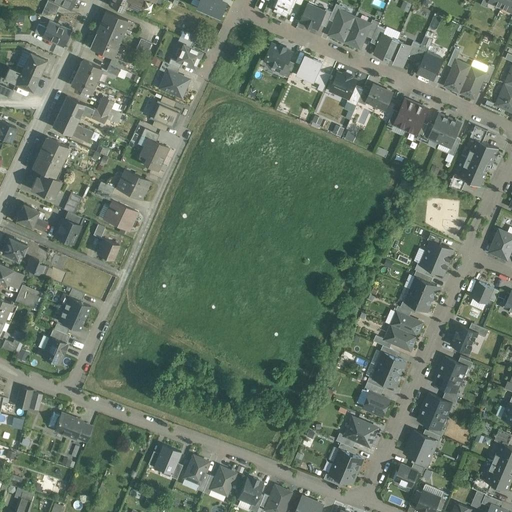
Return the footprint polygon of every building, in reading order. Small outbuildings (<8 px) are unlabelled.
[(60,3),(53,0),(47,0),(41,13),(55,14),(60,3)] [(110,0),(109,4),(124,11),(127,5),(138,10),(142,0),(110,0)] [(190,0),(190,2),(224,16),(230,0),(190,0)] [(296,0),(275,0),(273,7),(275,7),(274,11),(286,16),(286,15),(287,16),(287,15),(287,16),(288,13),(291,14),(296,0)] [(511,0),(504,0),(502,6),(511,10),(511,0)] [(325,11),(308,4),(301,21),(306,24),(306,25),(312,27),(312,26),(318,29),(320,24),(325,11)] [(128,19),(107,10),(102,21),(123,30),(128,19)] [(355,17),(340,10),(329,35),(345,41),(355,17)] [(371,24),(355,17),(345,41),(351,44),(360,48),(371,24)] [(69,30),(49,20),(46,27),(38,24),(34,31),(42,35),(41,36),(62,46),(69,30)] [(123,30),(102,21),(97,32),(118,41),(123,30)] [(118,41),(97,32),(91,46),(112,55),(118,41)] [(383,33),(375,54),(383,57),(384,54),(389,56),(396,39),(383,33)] [(146,40),(141,38),(136,49),(141,51),(146,40)] [(396,59),(394,62),(403,66),(412,45),(396,39),(389,56),(396,59)] [(146,40),(141,51),(147,53),(152,42),(146,40)] [(422,42),(415,59),(422,62),(427,51),(429,46),(422,42)] [(293,52),(286,49),(286,47),(281,44),(280,46),(272,43),(265,60),(267,61),(267,60),(267,61),(271,63),(270,64),(276,67),(277,66),(282,68),(286,60),(289,61),(293,52)] [(202,52),(184,44),(176,60),(195,68),(202,52)] [(455,48),(448,64),(453,67),(456,59),(457,59),(461,50),(455,48)] [(47,59),(30,51),(29,53),(22,50),(16,64),(18,65),(39,75),(47,59)] [(427,51),(422,62),(417,73),(433,80),(442,58),(427,51)] [(322,62),(306,55),(297,75),(314,82),(322,62)] [(127,62),(115,56),(112,64),(120,68),(124,69),(127,62)] [(101,67),(83,59),(77,72),(95,80),(101,67)] [(457,59),(456,59),(453,67),(445,85),(460,92),(471,66),(457,59)] [(112,64),(109,63),(106,70),(117,75),(120,68),(112,64)] [(39,75),(18,65),(15,70),(9,67),(5,78),(32,90),(39,75)] [(489,65),(486,72),(483,79),(488,82),(495,67),(489,65)] [(486,72),(471,66),(460,92),(475,98),(483,79),(486,72)] [(167,69),(159,87),(181,97),(189,79),(167,69)] [(504,69),(501,77),(506,79),(509,71),(504,69)] [(95,80),(77,72),(71,84),(89,93),(95,80)] [(343,75),(338,72),(331,90),(348,98),(349,98),(355,85),(357,80),(351,78),(352,77),(351,75),(346,73),(344,73),(343,75)] [(13,89),(0,83),(0,91),(10,96),(13,89)] [(511,85),(506,83),(497,103),(496,104),(503,107),(511,110),(511,85)] [(355,85),(349,98),(348,98),(347,101),(356,105),(358,102),(364,89),(355,85)] [(372,88),(365,85),(364,89),(358,102),(365,105),(367,102),(366,101),(372,88)] [(392,93),(374,85),(372,88),(366,101),(367,102),(385,110),(392,93)] [(94,107),(67,94),(60,108),(79,116),(81,111),(104,122),(106,117),(108,113),(97,108),(94,107)] [(114,100),(103,95),(99,103),(111,107),(114,101),(114,100)] [(417,103),(405,98),(399,112),(394,124),(406,129),(417,103)] [(497,103),(487,99),(485,105),(501,113),(503,107),(496,104),(497,103)] [(181,110),(157,100),(150,118),(173,128),(181,110)] [(356,105),(347,101),(344,109),(353,113),(356,105)] [(111,107),(99,103),(97,108),(108,113),(106,117),(117,122),(122,112),(116,109),(111,107)] [(428,108),(417,103),(406,129),(417,134),(422,122),(428,108)] [(79,116),(60,108),(52,125),(88,142),(93,131),(76,123),(79,116)] [(394,109),(387,126),(393,128),(394,124),(399,112),(394,109)] [(450,118),(439,113),(434,124),(429,137),(440,142),(450,118)] [(322,120),(315,117),(313,122),(320,125),(322,120)] [(462,123),(450,118),(440,142),(451,146),(451,147),(456,136),(462,123)] [(0,120),(0,134),(10,139),(16,126),(1,119),(0,120)] [(428,124),(422,122),(417,134),(415,138),(421,141),(422,138),(428,124)] [(428,124),(422,138),(427,141),(429,137),(434,124),(429,122),(428,124)] [(488,130),(475,124),(473,130),(485,136),(488,130)] [(343,129),(338,127),(336,126),(333,133),(338,135),(340,136),(343,129)] [(159,134),(145,127),(141,135),(148,138),(156,141),(159,134)] [(485,136),(473,130),(470,136),(476,138),(483,141),(485,136)] [(68,146),(47,136),(39,152),(60,162),(63,156),(68,146)] [(461,139),(456,136),(451,147),(451,146),(448,152),(454,155),(461,139)] [(169,147),(148,138),(147,139),(150,140),(148,145),(144,145),(138,158),(145,161),(144,164),(158,170),(169,147)] [(472,147),(495,156),(499,148),(483,141),(476,138),(472,147)] [(109,149),(99,145),(96,150),(107,155),(109,149)] [(495,156),(472,147),(471,149),(470,149),(467,157),(488,165),(489,163),(492,164),(495,156)] [(60,162),(39,152),(32,167),(43,172),(54,177),(61,162),(60,162)] [(463,167),(485,176),(487,171),(486,170),(488,165),(467,157),(464,165),(463,167)] [(440,167),(432,164),(428,173),(436,176),(440,167)] [(485,176),(463,167),(460,176),(466,179),(481,185),(485,176)] [(150,181),(125,169),(116,187),(142,199),(150,181)] [(54,177),(43,172),(40,178),(36,176),(31,187),(52,197),(60,179),(54,177)] [(466,179),(460,176),(454,173),(452,179),(464,184),(466,179)] [(464,184),(452,179),(449,185),(461,190),(464,184)] [(413,185),(402,180),(399,186),(410,191),(413,185)] [(115,187),(101,181),(98,187),(112,193),(115,187)] [(112,193),(98,187),(95,193),(109,199),(112,193)] [(82,197),(71,192),(64,208),(75,213),(82,197)] [(137,212),(112,200),(103,218),(129,230),(137,212)] [(38,209),(23,203),(20,210),(17,210),(16,214),(17,216),(16,218),(32,225),(32,224),(35,216),(40,218),(43,212),(38,210),(38,209)] [(75,213),(67,210),(64,218),(80,225),(83,217),(75,213)] [(40,218),(35,216),(32,224),(44,229),(47,221),(40,218)] [(64,218),(62,217),(55,235),(73,242),(80,225),(64,218)] [(105,227),(98,223),(93,234),(100,237),(105,227)] [(511,233),(499,228),(490,251),(507,258),(511,247),(511,233)] [(443,237),(431,232),(428,239),(431,240),(441,244),(443,237)] [(27,243),(7,235),(5,241),(6,241),(2,251),(18,257),(20,251),(24,252),(27,243)] [(119,244),(104,238),(97,253),(113,259),(119,244)] [(441,244),(431,240),(426,252),(449,261),(454,249),(441,244)] [(449,261),(426,252),(421,263),(421,264),(434,269),(443,273),(449,261)] [(48,266),(37,261),(38,259),(32,256),(29,263),(28,262),(25,268),(44,276),(48,266)] [(434,269),(421,264),(421,263),(418,261),(415,269),(416,269),(431,276),(434,269)] [(4,264),(0,262),(0,280),(7,284),(9,279),(18,283),(22,273),(13,269),(10,267),(11,267),(4,264)] [(431,276),(416,269),(414,275),(416,276),(416,275),(431,282),(433,276),(431,276)] [(431,282),(416,275),(416,276),(411,288),(433,298),(437,288),(435,284),(431,282)] [(493,287),(479,281),(473,296),(487,302),(489,298),(493,287)] [(41,291),(22,283),(18,294),(36,302),(41,291)] [(499,289),(493,287),(489,298),(494,300),(499,289)] [(77,290),(72,288),(69,293),(82,299),(84,293),(77,290)] [(433,298),(411,288),(405,301),(418,307),(427,311),(433,298)] [(36,302),(18,294),(15,301),(33,309),(36,302)] [(11,301),(0,296),(0,316),(3,318),(11,301)] [(91,305),(69,296),(63,308),(85,318),(91,305)] [(418,307),(405,301),(403,300),(401,306),(412,311),(415,312),(418,307)] [(412,311),(401,306),(398,304),(395,311),(397,311),(410,316),(412,311)] [(85,318),(63,308),(58,320),(80,330),(85,318)] [(410,316),(397,311),(391,324),(417,335),(423,322),(410,316)] [(489,329),(472,321),(469,328),(478,332),(486,335),(489,329)] [(69,328),(57,322),(54,328),(67,333),(69,328)] [(417,335),(391,324),(385,338),(392,342),(411,350),(417,335)] [(469,328),(460,324),(452,343),(470,351),(478,332),(469,328)] [(67,333),(54,328),(53,328),(49,336),(51,337),(66,343),(69,334),(67,333)] [(385,338),(376,334),(374,340),(383,344),(390,347),(392,342),(385,338)] [(66,343),(51,337),(46,349),(42,351),(43,354),(43,356),(58,362),(67,343),(66,343)] [(13,342),(5,338),(2,346),(15,351),(19,341),(14,339),(13,342)] [(400,351),(383,344),(381,350),(384,351),(397,357),(400,351)] [(397,357),(384,351),(379,364),(401,373),(406,361),(397,357)] [(458,361),(445,356),(440,369),(462,378),(467,366),(467,365),(458,361)] [(473,361),(460,356),(458,361),(467,365),(467,366),(471,367),(473,361)] [(401,373),(379,364),(373,377),(386,382),(395,386),(401,373)] [(462,378),(440,369),(434,381),(447,387),(456,391),(457,390),(462,378)] [(386,382),(373,377),(370,375),(367,381),(384,388),(386,382)] [(384,388),(367,381),(364,389),(370,391),(381,395),(384,388)] [(20,387),(16,404),(27,407),(28,406),(32,390),(20,387)] [(456,391),(447,387),(445,392),(458,398),(460,392),(457,390),(456,391)] [(41,393),(32,390),(28,406),(37,408),(41,393)] [(381,395),(370,391),(364,407),(383,415),(390,399),(381,395)] [(458,398),(445,392),(442,398),(452,402),(451,403),(455,404),(458,398)] [(442,398),(430,393),(424,406),(446,415),(451,403),(452,402),(442,398)] [(511,402),(509,401),(503,417),(511,420),(511,402)] [(446,415),(424,406),(419,418),(431,424),(441,428),(441,427),(446,415)] [(60,414),(53,411),(48,424),(55,427),(55,426),(56,426),(60,415),(59,415),(60,414)] [(82,420),(62,412),(60,415),(56,426),(55,429),(75,437),(82,422),(82,420)] [(13,417),(1,413),(0,416),(0,422),(11,425),(13,417)] [(22,427),(24,418),(14,415),(11,425),(22,427)] [(378,427),(353,416),(346,434),(345,435),(356,439),(370,445),(378,427)] [(93,426),(82,422),(76,435),(87,440),(93,426)] [(441,428),(431,424),(429,429),(442,435),(444,429),(441,427),(441,428)] [(511,435),(511,433),(499,428),(495,439),(501,442),(502,441),(508,444),(511,435)] [(438,440),(414,429),(409,440),(433,451),(438,440)] [(356,439),(345,435),(346,434),(340,432),(337,440),(341,441),(353,447),(356,439)] [(433,451),(409,440),(405,452),(428,462),(433,451)] [(353,447),(341,441),(338,447),(341,448),(355,454),(358,448),(353,447)] [(498,450),(511,455),(511,445),(508,444),(502,441),(501,442),(498,450)] [(153,450),(148,463),(172,472),(170,475),(177,478),(182,464),(177,462),(181,451),(162,443),(159,452),(153,450)] [(355,454),(341,448),(335,461),(357,470),(363,457),(355,454)] [(511,455),(498,450),(497,453),(496,452),(493,460),(511,468),(511,455)] [(209,461),(193,454),(184,476),(199,483),(200,483),(204,472),(209,461)] [(489,471),(511,481),(511,480),(511,471),(510,470),(511,468),(493,460),(490,468),(489,471)] [(357,470),(335,461),(330,473),(330,474),(343,479),(352,483),(357,470)] [(425,467),(414,462),(412,467),(418,470),(423,472),(425,467)] [(412,467),(401,463),(398,471),(396,470),(393,477),(395,477),(395,479),(412,486),(418,470),(412,467)] [(236,472),(220,466),(215,477),(211,488),(227,494),(236,472)] [(511,481),(489,471),(486,479),(485,479),(492,482),(509,489),(508,489),(511,481)] [(210,474),(204,472),(200,483),(199,483),(197,488),(203,491),(210,474)] [(343,479),(330,474),(330,473),(327,472),(324,478),(328,479),(334,482),(341,485),(343,479)] [(210,474),(203,491),(209,493),(211,488),(215,477),(210,474)] [(492,482),(485,479),(486,479),(477,475),(472,487),(477,489),(486,493),(487,493),(492,482)] [(253,478),(248,476),(239,497),(252,503),(253,503),(258,492),(263,482),(258,480),(258,479),(253,477),(253,478)] [(275,484),(265,508),(273,511),(283,511),(292,492),(275,484)] [(32,492),(22,489),(20,495),(30,498),(32,492)] [(441,496),(423,489),(416,507),(421,509),(421,511),(424,511),(427,511),(428,511),(434,511),(436,507),(441,496)] [(486,493),(477,489),(471,504),(480,507),(480,506),(486,493)] [(443,491),(441,496),(436,507),(443,510),(450,494),(443,491)] [(258,492),(253,503),(252,503),(249,508),(257,511),(264,495),(258,492)] [(264,493),(260,504),(265,507),(270,496),(264,493)] [(30,498),(20,495),(17,505),(27,508),(30,498)] [(319,511),(323,504),(303,495),(296,511),(319,511)] [(469,511),(472,508),(457,501),(454,507),(451,509),(450,511),(469,511)] [(484,511),(507,511),(508,510),(492,503),(488,511),(484,511)]
